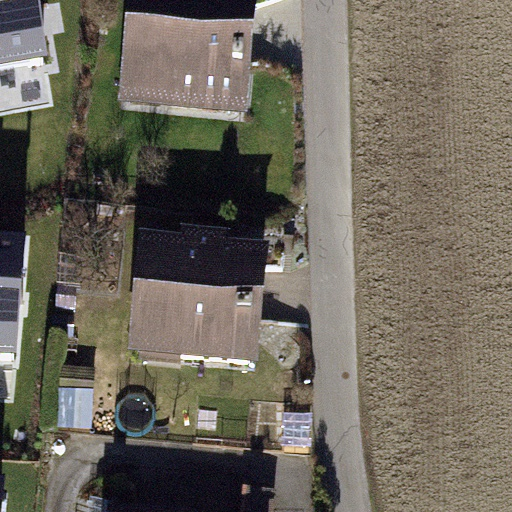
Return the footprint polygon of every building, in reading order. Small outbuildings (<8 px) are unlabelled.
[(31,0),(0,0),(0,76),(44,68),(31,0)] [(166,0),(121,0),(114,119),(250,127),(258,6),(237,5),(237,0),(168,0),(169,0),(166,0)] [(128,255),(120,371),(258,380),(266,264),(221,261),(221,249),(171,245),(171,258),(128,255)] [(27,255),(0,252),(0,358),(18,360),(27,255)] [(98,380),(75,379),(74,404),(97,405),(98,380)] [(271,511),(272,504),(240,502),(239,511),(271,511)]
